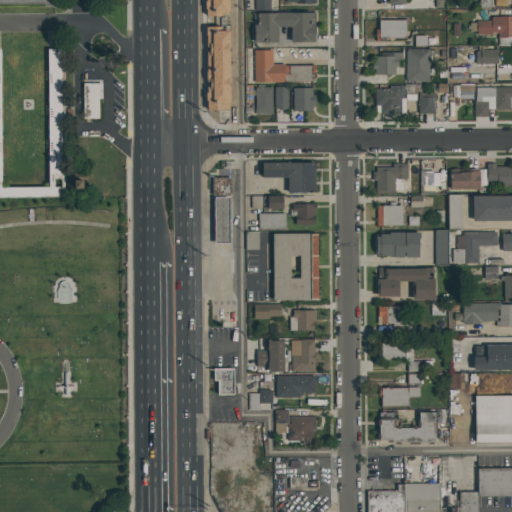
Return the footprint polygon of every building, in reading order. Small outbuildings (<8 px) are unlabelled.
[(206,0),(208,79),(223,78),(222,0),(206,0)] [(316,43),(316,13),(253,13),(253,43),(277,43),(277,27),(290,27),(290,43),(316,43)] [(491,21),(477,22),(477,34),(498,34),(498,38),(511,37),(511,16),(491,17),(491,21)] [(405,20),(378,21),(379,38),(406,38),(405,20)] [(2,188),(0,50),(0,49),(0,196),(56,196),(56,187),(2,188)] [(428,82),(429,49),(406,49),(405,82),(428,82)] [(311,65),(272,66),(272,50),(253,51),(253,83),(311,82),(311,65)] [(497,50),(475,50),(475,65),(497,64),(497,50)] [(398,54),(374,54),(373,75),(398,75),(398,54)] [(99,119),(99,99),(102,99),(102,83),(83,83),(83,119),(99,119)] [(375,89),(374,114),(405,114),(405,98),(416,98),(416,86),(388,86),(388,89),(375,89)] [(288,109),(287,87),(274,88),(275,109),(288,109)] [(475,117),(488,117),(488,110),(511,110),(511,87),(474,88),(475,117)] [(272,88),(255,88),(255,114),(272,114),(272,88)] [(293,111),(314,111),(314,88),(293,88),(293,111)] [(419,114),(434,114),(433,93),(418,93),(419,114)] [(261,178),(288,178),(288,193),(315,193),(315,163),(261,163),(261,178)] [(395,193),(395,179),(408,179),(407,165),(374,166),(375,194),(395,193)] [(511,186),(511,165),(486,166),(486,171),(450,172),(450,188),(511,186)] [(419,193),(437,193),(438,171),(420,171),(419,193)] [(230,190),(231,179),(212,178),(212,190),(230,190)] [(461,195),(448,195),(448,226),(461,226),(461,195)] [(511,195),(472,196),(472,221),(511,220),(511,195)] [(283,196),(266,196),(266,209),(283,210),(283,196)] [(229,198),(214,198),(214,244),(229,244),(229,198)] [(294,225),(315,226),(315,204),(294,204),(294,225)] [(403,206),(376,206),(376,226),(402,226),(403,206)] [(285,214),(258,214),(258,230),(285,229),(285,214)] [(447,231),(434,231),(435,264),(447,263),(447,231)] [(477,264),(477,246),(496,246),(496,231),(464,232),(464,264),(477,264)] [(258,232),(245,232),(245,249),(258,249),(258,232)] [(376,233),(375,257),(418,258),(419,234),(376,233)] [(317,234),(272,234),(272,301),(317,301),(317,234)] [(511,234),(501,234),(501,252),(511,251),(511,234)] [(484,280),(497,279),(496,267),(483,267),(484,280)] [(376,297),(398,297),(398,281),(412,281),(412,301),(434,300),(434,279),(427,279),(426,269),(379,269),(380,278),(376,278),(376,297)] [(511,276),(502,276),(502,299),(511,298),(511,276)] [(511,326),(511,303),(462,304),(462,324),(496,323),(496,327),(511,326)] [(252,305),(253,319),(281,318),(280,304),(252,305)] [(377,324),(400,325),(401,307),(378,306),(377,324)] [(314,311),(290,310),(290,331),(314,331),(314,311)] [(314,372),(314,340),(290,340),(291,372),(314,372)] [(283,341),(267,341),(267,351),(256,351),(256,367),(267,367),(267,372),(284,372),(283,341)] [(381,359),(407,359),(407,372),(418,372),(418,362),(412,362),(412,344),(381,344),(381,359)] [(511,371),(511,346),(474,345),(474,352),(485,353),(485,357),(473,357),(473,370),(511,371)] [(233,368),(212,369),(213,382),(217,382),(217,395),(234,395),(233,368)] [(314,376),(276,376),(276,398),(301,398),(301,394),(314,394),(314,376)] [(381,407),(408,407),(408,397),(419,397),(419,387),(380,388),(381,407)] [(272,390),(258,390),(258,403),(272,403),(272,390)] [(475,443),(511,442),(511,395),(474,396),(475,443)] [(274,411),(275,434),(287,433),(286,410),(274,411)] [(434,441),(434,424),(441,423),(441,414),(419,414),(419,428),(392,429),(392,420),(379,420),(379,442),(434,441)] [(477,511),(477,497),(511,496),(511,468),(477,469),(477,492),(458,493),(459,508),(440,509),(440,511),(477,511)] [(439,511),(439,484),(395,484),(395,491),(368,491),(367,511),(439,511)]
